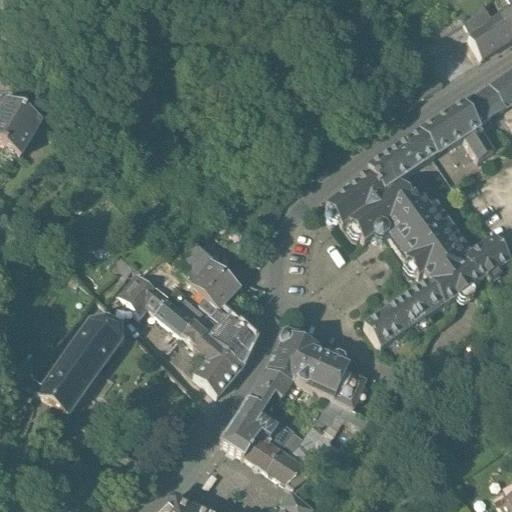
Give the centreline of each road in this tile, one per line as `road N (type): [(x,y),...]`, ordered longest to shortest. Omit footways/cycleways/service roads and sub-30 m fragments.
road 1 (residential): [(245,386),(272,338),(282,242),(294,211),(356,161),(511,62)]
road 2 (residential): [(145,511),(191,465),(245,386)]
